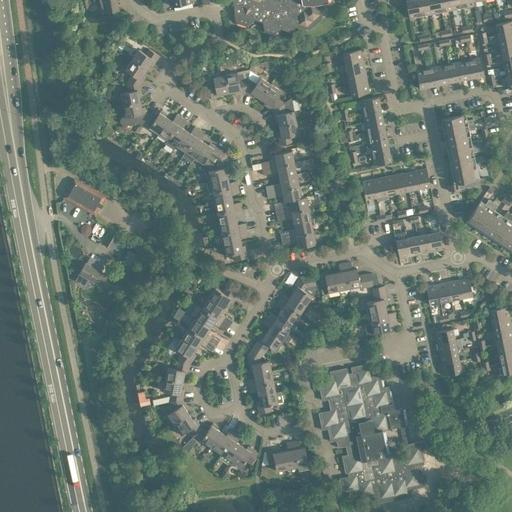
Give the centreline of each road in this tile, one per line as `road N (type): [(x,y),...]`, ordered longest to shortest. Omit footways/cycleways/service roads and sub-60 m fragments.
road 1 (secondary): [(85,511),(24,190)]
road 2 (residential): [(165,73),(220,34),(218,23),(212,10),(154,20),(132,0)]
road 3 (residential): [(424,104),(458,257)]
road 4 (residential): [(359,0),(363,17),(381,30),(397,99),(424,104)]
road 5 (secondary): [(19,120),(1,0)]
road 6 (residential): [(277,269),(243,154)]
